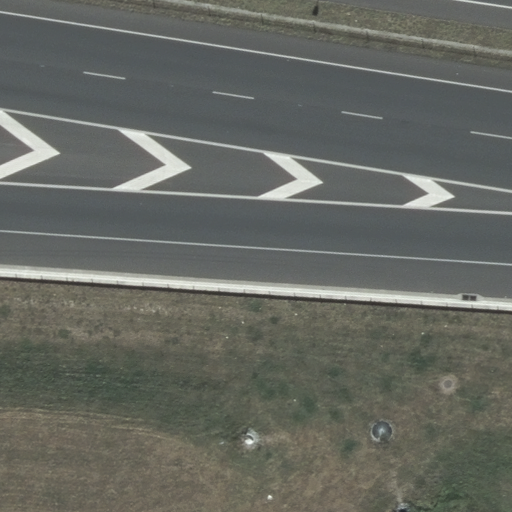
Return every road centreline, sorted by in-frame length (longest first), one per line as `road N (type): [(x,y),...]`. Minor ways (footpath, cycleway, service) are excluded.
road 1 (motorway): [(511,137),(0,58)]
road 2 (motorway): [(511,236),(0,202)]
